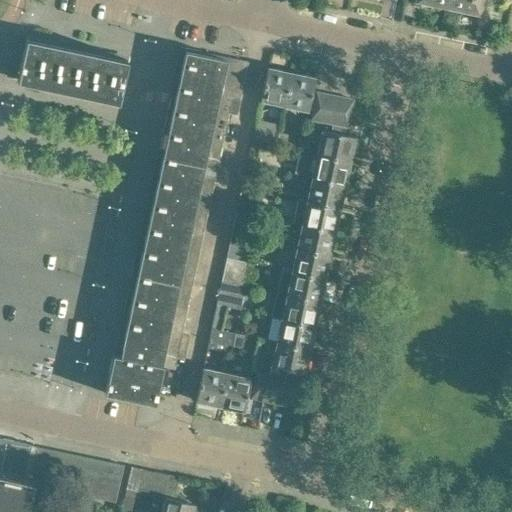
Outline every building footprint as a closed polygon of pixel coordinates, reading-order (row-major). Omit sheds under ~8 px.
[(478,14),(481,0),(448,0),(446,7),(478,14)] [(118,102),(127,59),(26,38),(17,80),(118,102)] [(182,333),(228,113),(236,115),(247,62),(232,59),(231,63),(200,56),(200,52),(184,49),(120,356),(113,355),(105,394),(155,404),(163,366),(175,369),(177,358),(185,360),(190,335),(182,333)] [(284,106),(291,73),(267,68),(260,100),(284,106)] [(308,111),(314,78),(291,73),(284,106),(308,111)] [(322,122),(328,95),(315,92),(309,120),(322,122)] [(334,125),(340,97),(328,95),(322,122),(334,125)] [(346,128),(352,100),(340,97),(334,125),(346,128)] [(255,125),(251,142),(260,144),(261,141),(276,144),(279,132),(279,131),(255,125)] [(316,154),(316,156),(349,163),(354,137),(345,135),(346,128),(334,125),(332,132),(321,130),(316,154)] [(285,146),(288,134),(279,132),(276,144),(285,146)] [(258,156),(260,144),(251,142),(249,154),(258,156)] [(344,186),(349,163),(316,156),(316,154),(305,151),(300,174),(311,177),(310,179),(344,186)] [(251,190),(255,167),(246,165),(241,188),(251,190)] [(339,208),(344,186),(310,179),(306,201),(339,208)] [(257,191),(251,190),(241,188),(236,211),(246,213),(252,214),(257,191)] [(334,232),(339,208),(306,201),(298,200),(293,223),(301,225),(334,232)] [(241,236),(246,213),(236,211),(231,234),(241,236)] [(329,255),(334,232),(301,225),(296,248),(329,255)] [(255,239),(241,236),(231,234),(226,258),(246,262),(250,263),(255,239)] [(324,279),(329,255),(296,248),(291,272),(324,279)] [(242,284),(246,263),(246,262),(226,258),(221,281),(241,285),(242,284)] [(320,302),(324,279),(291,272),(282,270),(277,293),(320,302)] [(240,309),(245,286),(245,285),(242,284),(241,285),(221,281),(216,304),(240,309)] [(320,302),(277,293),(276,293),(271,316),(272,316),(272,317),(314,326),(320,302)] [(221,328),(223,317),(214,315),(211,326),(221,328)] [(310,349),(314,326),(272,317),(267,340),(276,342),(310,349)] [(234,345),(237,332),(221,328),(211,326),(209,340),(234,345)] [(242,347),(244,335),(244,333),(237,332),(234,345),(242,347)] [(276,342),(271,366),(280,368),(278,375),(281,376),(292,378),(294,371),(304,373),(310,349),(276,342)] [(220,405),(227,373),(203,367),(196,400),(220,405)] [(263,401),(269,373),(256,370),(254,384),(251,398),(263,401)] [(227,373),(220,405),(244,410),(247,397),(251,398),(254,384),(250,384),(251,378),(227,373)] [(275,403),(281,376),(278,375),(269,373),(263,401),(275,403)] [(275,403),(287,406),(293,378),(292,378),(281,376),(275,403)] [(0,476),(23,482),(31,446),(31,444),(0,438),(0,476)] [(35,485),(42,448),(31,446),(23,482),(34,484),(35,485)] [(46,487),(54,450),(42,448),(35,485),(46,487)] [(58,489),(66,453),(54,450),(46,487),(58,489)] [(69,492),(77,455),(66,453),(58,489),(69,492)] [(81,494),(89,458),(77,455),(69,492),(81,494)] [(93,497),(100,460),(89,458),(81,494),(93,497)] [(104,499),(112,463),(100,460),(93,497),(104,499)] [(116,502),(124,465),(112,463),(104,499),(116,502)] [(138,491),(143,469),(131,466),(126,490),(136,492),(136,490),(138,491)] [(150,494),(155,472),(143,469),(138,491),(150,494)] [(161,497),(167,475),(155,472),(150,494),(161,497)] [(173,499),(178,477),(167,475),(161,497),(165,498),(173,499)] [(0,511),(27,511),(34,484),(23,482),(0,476),(0,511)] [(126,490),(123,501),(133,503),(136,492),(126,490)] [(194,504),(173,499),(165,498),(161,511),(195,511),(196,509),(193,508),(194,504)]
